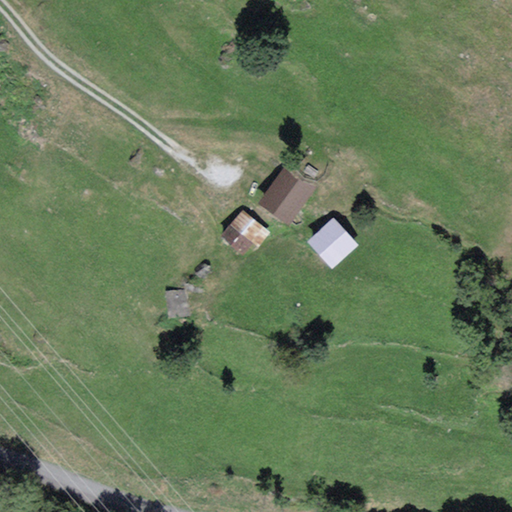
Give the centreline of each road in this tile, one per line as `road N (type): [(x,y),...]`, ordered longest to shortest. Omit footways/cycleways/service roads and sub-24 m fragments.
road 1 (track): [(0,2),(58,71),(213,179)]
road 2 (tertiary): [(149,511),(0,456)]
